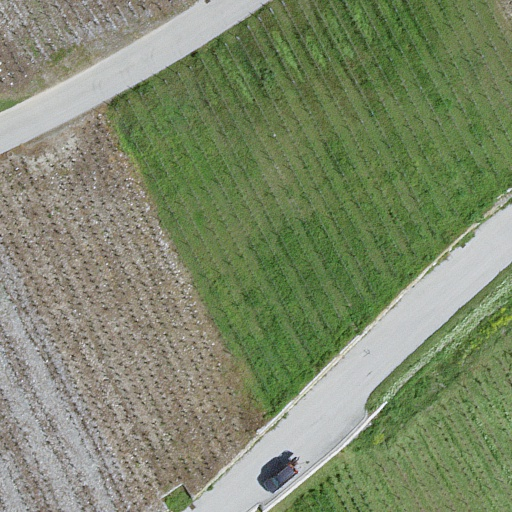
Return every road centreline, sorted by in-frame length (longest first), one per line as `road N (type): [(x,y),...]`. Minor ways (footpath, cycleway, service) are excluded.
road 1 (unclassified): [(211,511),(511,232)]
road 2 (unclassified): [(0,140),(86,106),(241,0)]
